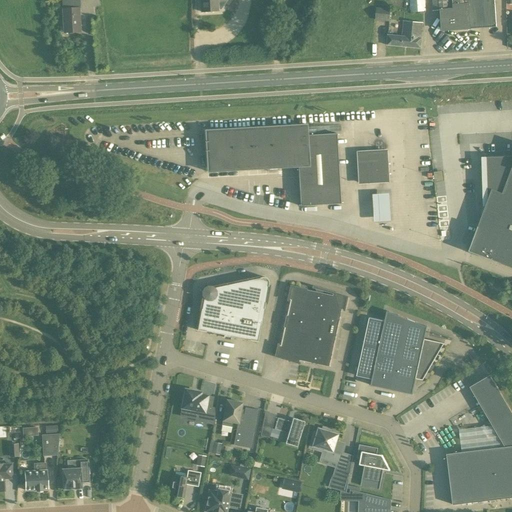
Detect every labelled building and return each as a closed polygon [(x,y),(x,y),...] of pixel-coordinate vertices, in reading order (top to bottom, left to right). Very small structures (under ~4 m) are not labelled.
[(200,0),(201,12),(217,11),(216,0),(200,0)] [(410,0),(411,12),(425,11),(424,0),(410,0)] [(494,0),(432,0),(433,10),(440,10),(442,30),(470,29),(496,26),(494,0)] [(62,9),(63,33),(80,32),(78,8),(62,9)] [(390,22),(391,9),(377,8),(375,21),(390,22)] [(421,38),(422,23),(403,21),(402,37),(388,35),(387,45),(420,48),(421,38)] [(207,172),(268,168),(268,170),(277,169),(277,168),(297,167),(300,206),(340,204),(336,134),(306,135),(305,125),(205,131),(205,141),(204,142),(205,142),(206,151),(204,151),(206,151),(207,172)] [(386,150),(356,152),(358,184),(388,182),(386,150)] [(511,267),(511,156),(486,157),(487,198),(488,199),(468,252),(511,267)] [(435,172),(436,180),(444,179),(443,171),(435,172)] [(389,220),(388,193),(371,194),(372,221),(389,220)] [(209,288),(207,287),(206,286),(201,292),(202,292),(203,294),(203,296),(197,330),(223,335),(223,337),(230,339),(230,337),(257,342),(268,283),(268,281),(266,279),(264,277),(261,277),(211,288),(209,288)] [(289,300),(279,345),(278,345),(277,344),(274,358),(298,363),(298,361),(328,367),(340,309),(342,310),(343,310),(346,297),(312,287),(311,291),(290,286),(287,300),(288,300),(289,300)] [(424,339),(427,327),(387,311),(385,321),(369,317),(358,366),(374,369),(370,385),(412,394),(415,379),(422,380),(444,344),(424,339)] [(505,447),(453,453),(457,451),(456,451),(452,453),(447,454),(447,457),(444,459),(447,457),(453,505),(511,497),(511,412),(490,375),(489,376),(500,393),(480,405),(505,447)] [(216,408),(211,408),(205,406),(207,398),(200,397),(200,393),(195,392),(195,391),(190,390),(190,391),(185,390),(180,416),(195,419),(196,415),(214,418),(216,408)] [(221,425),(231,427),(232,422),(237,423),(233,445),(251,449),(259,410),(244,407),(244,410),(240,409),(242,403),(226,400),(221,425)] [(304,422),(292,418),(291,422),(277,418),(273,429),(288,434),(285,443),(296,447),(304,422)] [(269,438),(272,427),(262,423),(260,435),(269,438)] [(58,425),(45,425),(46,433),(58,432),(58,425)] [(22,427),(23,435),(38,435),(38,426),(22,427)] [(321,430),(317,429),(316,433),(313,432),(311,441),(313,442),(312,446),(326,450),(323,457),(338,462),(343,444),(335,441),(337,435),(330,432),(331,430),(322,427),(321,430)] [(59,434),(41,435),(42,457),(57,456),(59,434)] [(210,441),(208,452),(220,454),(222,443),(210,441)] [(9,445),(10,457),(18,456),(17,444),(9,445)] [(378,448),(359,444),(357,458),(361,459),(359,465),(364,466),(361,480),(380,483),(383,469),(390,471),(382,455),(377,454),(378,448)] [(197,454),(196,465),(204,466),(206,455),(197,454)] [(81,488),(81,482),(89,482),(87,460),(78,460),(78,468),(61,469),(62,490),(81,488)] [(45,463),(34,464),(34,471),(24,472),(24,473),(23,474),(23,481),(25,481),(25,491),(36,490),(36,491),(41,491),(41,490),(47,489),(46,470),(45,470),(45,463)] [(2,465),(2,464),(0,464),(0,491),(4,491),(3,479),(11,478),(11,464),(2,465)] [(248,480),(250,469),(240,466),(237,477),(237,478),(248,480)] [(330,486),(346,492),(350,472),(335,467),(330,486)] [(169,495),(182,498),(185,484),(197,487),(200,473),(191,471),(190,479),(172,475),(169,495)] [(284,477),(283,481),(300,486),(301,482),(284,477)] [(225,511),(227,505),(230,505),(229,507),(238,509),(241,495),(232,494),(231,497),(228,496),(229,495),(226,494),(227,489),(218,488),(217,493),(209,491),(207,503),(204,502),(203,510),(211,511),(225,511)] [(387,508),(389,508),(391,500),(366,493),(360,492),(351,490),(351,493),(346,492),(342,491),(342,498),(359,498),(358,501),(358,511),(364,511),(365,502),(387,508)] [(365,502),(364,511),(386,511),(387,508),(365,502)]
